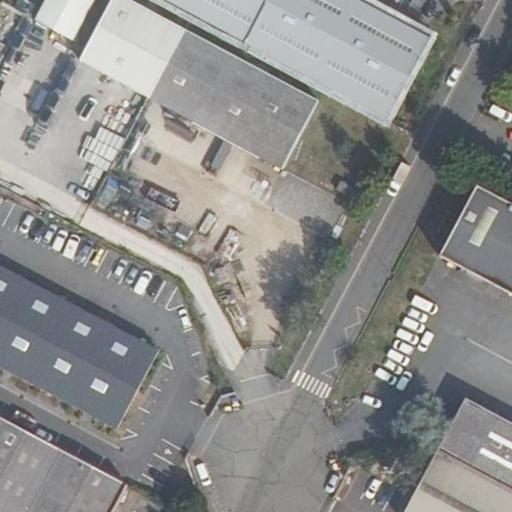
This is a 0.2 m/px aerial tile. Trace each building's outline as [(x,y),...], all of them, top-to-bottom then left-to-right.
[(41,0),(32,20),(71,39),(90,0),(41,0)] [(320,102),(124,0),(119,0),(84,64),(284,170),(320,102)] [(433,33),(371,0),(160,0),(386,122),(433,33)] [(511,206),(474,186),(437,255),(511,295),(511,206)] [(0,364),(114,423),(152,349),(0,266),(0,364)] [(511,422),(466,398),(439,451),(511,489),(511,422)] [(108,511),(123,483),(0,418),(0,511),(108,511)] [(511,511),(511,489),(439,451),(407,511),(511,511)]
